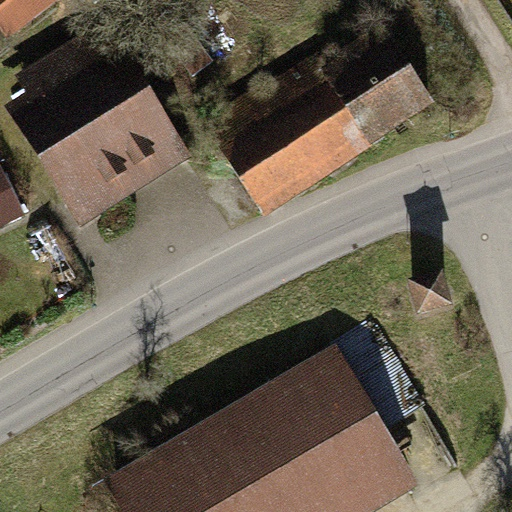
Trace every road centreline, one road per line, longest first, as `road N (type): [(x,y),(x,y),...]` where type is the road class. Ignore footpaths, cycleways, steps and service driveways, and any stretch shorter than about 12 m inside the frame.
road 1 (secondary): [(472,173),(322,234),(0,413)]
road 2 (unclassified): [(511,320),(472,173)]
